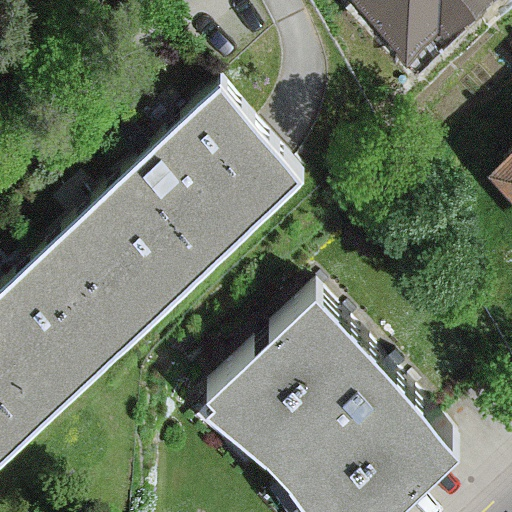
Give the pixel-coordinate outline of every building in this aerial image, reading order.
[(370,0),(407,38),(448,0),(453,5),(458,0),(370,0)] [(291,155),(218,77),(149,141),(50,234),(131,319),(298,163),(291,155)] [(511,126),(487,150),(511,176),(511,126)] [(0,442),(131,319),(50,234),(0,280),(0,442)] [(448,409),(316,275),(209,374),(217,383),(208,391),(243,418),(277,449),(307,486),(325,511),(367,511),(461,424),(448,409)]
